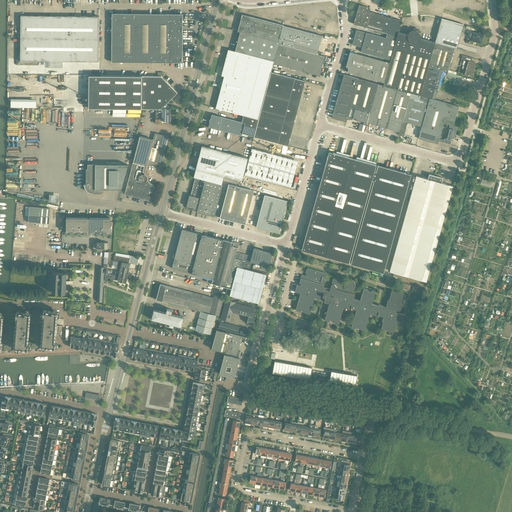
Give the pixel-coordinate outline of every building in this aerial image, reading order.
[(367,7),(359,5),(354,24),(366,27),(371,12),(365,10),(367,7)] [(381,32),(386,16),(371,12),(366,27),(377,31),(381,32)] [(112,14),(112,62),(182,62),(183,14),(112,14)] [(258,36),(263,19),(242,14),(238,31),(240,32),(258,36)] [(38,61),(62,61),(98,62),(99,16),(21,16),(20,49),(16,49),(16,65),(38,65),(38,61)] [(401,20),(386,16),(381,32),(387,33),(397,36),(398,32),(401,20)] [(441,18),(435,42),(435,43),(454,48),(457,49),(463,24),(441,18)] [(283,25),(263,19),(258,36),(279,42),(283,25)] [(304,31),(283,25),(279,42),(278,44),(293,47),(294,44),(300,45),(304,31)] [(386,38),(356,30),(352,44),(362,47),(361,52),(390,60),(397,36),(387,33),(386,38)] [(420,95),(428,66),(435,43),(435,42),(420,38),(420,36),(420,35),(420,34),(419,33),(419,32),(418,32),(417,31),(414,30),(413,30),(412,31),(411,31),(410,31),(410,32),(409,33),(408,35),(398,32),(397,36),(390,60),(390,63),(387,72),(384,82),(384,85),(397,89),(411,93),(420,95)] [(322,35),(304,31),(300,45),(318,50),(322,35)] [(274,61),(278,44),(279,42),(258,36),(240,32),(235,51),(274,61)] [(483,35),(473,32),(471,40),(481,43),(483,35)] [(450,62),(454,48),(435,43),(428,66),(443,71),(448,72),(450,62)] [(325,56),(293,47),(278,44),(274,61),(273,63),(320,75),(325,56)] [(271,72),(273,63),(274,61),(235,51),(228,49),(221,75),(224,76),(267,87),(271,72)] [(384,82),(387,72),(390,63),(350,52),(346,67),(348,67),(347,72),(384,82)] [(472,58),(463,55),(461,59),(466,60),(463,73),(472,76),(476,63),(471,61),(472,58)] [(435,99),(443,71),(428,66),(420,95),(430,98),(435,99)] [(305,81),(271,72),(267,87),(263,101),(261,109),(295,119),(305,81)] [(350,108),(358,78),(344,74),(332,118),(346,122),(350,108)] [(90,76),(90,108),(142,109),(142,76),(90,76)] [(142,76),(142,109),(161,109),(177,93),(161,76),(142,76)] [(263,101),(267,87),(224,76),(216,108),(243,115),(258,119),(261,109),(263,101)] [(367,122),(378,84),(358,78),(350,108),(355,109),(353,118),(367,122)] [(397,89),(384,85),(378,84),(367,122),(386,128),(397,89)] [(408,101),(411,93),(397,89),(386,128),(400,132),(408,101)] [(429,101),(430,98),(420,95),(411,93),(408,101),(400,132),(399,135),(404,136),(408,122),(422,126),(425,117),(429,101)] [(11,98),(11,107),(37,107),(37,99),(11,98)] [(459,106),(435,99),(430,98),(429,101),(425,117),(422,126),(419,137),(439,142),(445,118),(455,121),(459,106)] [(171,109),(164,109),(164,119),(156,119),(156,123),(171,123),(171,115),(171,109)] [(288,145),(295,119),(261,109),(258,119),(254,137),(288,145)] [(253,136),(258,119),(243,115),(242,122),(212,114),(209,127),(242,135),(242,133),(253,136)] [(452,140),(454,141),(458,127),(450,125),(449,128),(450,129),(447,139),(445,138),(444,142),(451,144),(452,140)] [(153,139),(140,136),(133,161),(147,165),(147,166),(161,164),(168,137),(155,133),(153,139)] [(248,158),(202,146),(194,177),(196,177),(222,184),(224,176),(242,181),(248,158)] [(252,147),(248,162),(253,163),(257,150),(252,148),(253,147),(252,147)] [(257,150),(253,163),(258,165),(262,151),(257,150)] [(262,151),(258,165),(263,166),(267,152),(262,151)] [(373,180),(375,173),(374,173),(376,164),(375,165),(336,154),(336,153),(329,151),(327,158),(302,250),(349,263),(372,180),(373,180)] [(272,154),(267,152),(263,166),(269,167),(272,154)] [(277,155),(272,154),(269,167),(274,169),(277,155)] [(283,156),(277,155),(274,169),(279,170),(283,156)] [(288,158),(283,156),(279,170),(284,171),(288,158)] [(293,159),(288,158),(284,171),(289,173),(293,159)] [(298,160),(293,159),(289,173),(294,174),(297,166),(298,166),(298,165),(297,165),(298,160)] [(145,169),(147,166),(147,165),(133,161),(125,194),(151,201),(155,187),(147,181),(146,181),(147,180),(147,179),(148,179),(147,176),(146,175),(145,174),(144,174),(144,173),(145,169)] [(253,163),(248,162),(244,176),(245,177),(245,176),(250,177),(253,163)] [(258,165),(253,163),(250,177),(255,178),(258,165)] [(121,190),(128,164),(88,164),(88,169),(86,169),(86,184),(84,184),(84,185),(84,186),(84,187),(85,188),(85,189),(86,189),(86,190),(87,191),(88,192),(89,192),(90,193),(91,193),(93,193),(93,191),(98,191),(98,190),(121,190)] [(263,166),(258,165),(255,178),(260,180),(263,166)] [(376,173),(375,173),(373,180),(374,180),(350,263),(383,273),(411,174),(404,172),(404,173),(379,166),(378,166),(378,165),(376,173)] [(269,167),(263,166),(260,180),(265,181),(269,167)] [(265,181),(270,182),(274,169),(269,167),(265,181)] [(279,170),(274,169),(270,182),(275,184),(279,170)] [(284,171),(279,170),(275,184),(280,185),(284,171)] [(289,173),(284,171),(280,185),(286,186),(289,173)] [(289,173),(286,186),(291,188),(292,183),(293,183),(292,183),(294,174),(289,173)] [(428,179),(416,176),(390,271),(426,281),(453,186),(441,182),(443,178),(429,174),(428,179)] [(222,184),(196,177),(191,195),(190,195),(187,206),(188,206),(188,208),(197,211),(197,212),(214,216),(223,184),(222,184)] [(220,218),(245,224),(254,190),(229,184),(220,218)] [(279,233),(283,218),(287,201),(265,195),(256,227),(279,233)] [(50,208),(30,207),(29,215),(29,222),(49,224),(50,208)] [(88,217),(67,217),(66,234),(111,234),(111,218),(90,217),(90,218),(88,218),(88,217)] [(182,229),(172,268),(192,273),(195,258),(202,234),(182,229)] [(217,264),(223,239),(202,234),(195,258),(192,273),(210,278),(213,279),(217,264)] [(235,259),(235,258),(238,248),(232,246),(233,242),(223,239),(217,264),(213,279),(210,278),(209,283),(212,283),(227,287),(235,259)] [(254,248),(250,262),(269,267),(273,253),(254,248)] [(236,258),(250,262),(252,256),(237,252),(236,258)] [(131,258),(115,255),(114,261),(118,261),(117,265),(116,264),(116,265),(129,268),(130,263),(131,258)] [(226,294),(230,295),(230,296),(240,298),(259,303),(266,275),(240,268),(242,260),(235,258),(235,259),(227,287),(226,294)] [(129,268),(116,265),(112,265),(112,268),(120,269),(120,271),(128,273),(129,268)] [(325,296),(324,302),(329,303),(325,320),(330,321),(330,320),(334,321),(334,323),(339,324),(343,307),(349,309),(350,306),(352,306),(351,308),(356,310),(352,327),(357,328),(357,327),(361,329),(365,330),(369,316),(370,316),(371,314),(376,315),(377,311),(379,312),(378,315),(383,317),(382,322),(383,322),(381,329),(385,330),(385,329),(390,330),(389,331),(393,332),(395,325),(396,325),(398,320),(403,322),(405,315),(399,313),(400,311),(402,303),(401,303),(404,294),(400,293),(395,292),(396,291),(392,290),(389,300),(388,300),(386,307),(383,306),(383,305),(382,305),(379,304),(379,306),(372,304),(375,292),(372,291),(371,292),(367,290),(367,289),(364,288),(360,301),(354,299),(355,294),(349,293),(349,292),(350,292),(352,291),(353,291),(354,290),(355,288),(356,287),(356,285),(355,284),(355,282),(354,281),(352,280),(351,280),(349,280),(348,280),(346,281),(345,282),(344,283),(344,284),(343,284),(344,281),(333,278),(330,289),(323,287),(327,273),(309,268),(308,268),(307,268),(307,269),(306,270),(305,273),(307,273),(306,276),(302,275),(299,285),(297,284),(295,292),(300,293),(296,310),(301,311),(301,310),(305,311),(305,313),(310,314),(314,297),(320,299),(321,295),(323,296),(323,297),(324,297),(325,297),(325,296)] [(67,272),(53,272),(52,292),(66,293),(67,272)] [(160,284),(158,291),(156,299),(209,313),(213,298),(160,284)] [(220,316),(225,298),(220,297),(214,295),(210,313),(220,316)] [(235,302),(226,299),(221,319),(230,321),(233,312),(248,316),(247,322),(253,324),(257,308),(241,304),(239,303),(235,302)] [(177,326),(181,327),(184,317),(171,314),(172,310),(167,308),(166,312),(154,309),(151,319),(177,326)] [(42,328),(41,345),(55,348),(58,313),(58,312),(43,310),(42,328)] [(15,329),(13,347),(28,349),(30,314),(16,311),(15,329)] [(200,311),(199,315),(195,330),(211,334),(216,316),(200,311)] [(238,326),(220,321),(218,328),(236,333),(238,326)] [(246,337),(217,329),(212,349),(237,355),(240,341),(244,342),(246,337)] [(113,343),(113,344),(111,355),(118,356),(119,351),(118,350),(119,344),(113,343)] [(239,358),(224,354),(219,374),(234,378),(239,358)] [(312,368),(274,361),(272,373),(310,380),(312,368)] [(201,367),(196,366),(195,371),(195,373),(205,375),(207,375),(208,370),(201,369),(201,367)] [(357,375),(331,371),(329,381),(356,385),(357,375)] [(101,395),(86,392),(85,398),(100,400),(101,395)] [(2,401),(1,407),(9,408),(11,398),(5,397),(4,402),(2,401)] [(21,410),(20,412),(27,413),(29,401),(23,400),(21,410)] [(29,401),(27,413),(32,415),(35,402),(29,401)] [(35,402),(32,415),(38,416),(41,403),(35,402)] [(41,403),(38,416),(44,417),(47,405),(41,403)] [(97,414),(92,413),(90,424),(89,424),(89,426),(95,427),(97,419),(96,419),(97,414)] [(258,418),(259,415),(253,414),(252,414),(251,423),(257,424),(258,418)] [(13,421),(6,420),(5,423),(4,423),(2,422),(1,422),(0,422),(0,429),(2,430),(8,431),(9,424),(12,425),(13,421)] [(184,429),(184,431),(182,441),(187,442),(188,436),(193,437),(195,431),(184,429)] [(14,435),(4,433),(3,436),(2,436),(1,436),(0,436),(0,443),(6,445),(7,438),(13,439),(14,435)] [(200,454),(190,452),(189,460),(191,460),(199,462),(200,454)] [(341,460),(340,469),(342,470),(342,469),(349,470),(350,465),(348,464),(348,461),(341,460)] [(82,473),(74,471),(71,471),(71,475),(72,475),(71,478),(81,480),(82,473)] [(102,485),(113,487),(114,479),(104,477),(102,485)] [(68,486),(68,490),(78,492),(80,485),(70,483),(69,486),(68,486)] [(182,492),(181,500),(191,502),(193,495),(185,493),(182,492)] [(242,501),(241,507),(248,508),(249,503),(250,503),(250,501),(244,500),(243,502),(242,501)]
